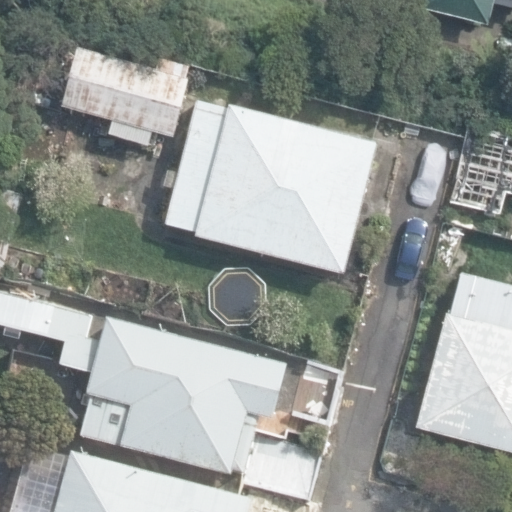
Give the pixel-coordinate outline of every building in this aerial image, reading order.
[(511,0),(424,0),(422,7),(488,24),(494,2),(511,6),(511,0)] [(122,134),(153,142),(156,131),(175,136),(190,79),(78,49),(63,105),(125,121),(122,134)] [(197,235),(344,272),(377,143),(231,106),(230,112),(197,104),(167,223),(198,231),(197,235)] [(449,202),(497,213),(502,191),(511,193),(511,135),(467,125),(449,202)] [(0,275),(3,276),(21,193),(0,188),(0,275)] [(418,425),(511,450),(511,285),(463,272),(451,315),(448,314),(418,425)] [(274,421),(290,363),(107,314),(99,342),(90,340),(97,315),(0,288),(0,321),(67,340),(61,363),(91,371),(85,394),(96,396),(86,434),(228,472),(229,467),(245,471),(259,417),(274,421)] [(245,482),(311,499),(323,450),(257,433),(245,482)] [(55,511),(249,511),(254,498),(72,449),(63,482),(55,480),(49,505),(57,507),(55,511)]
